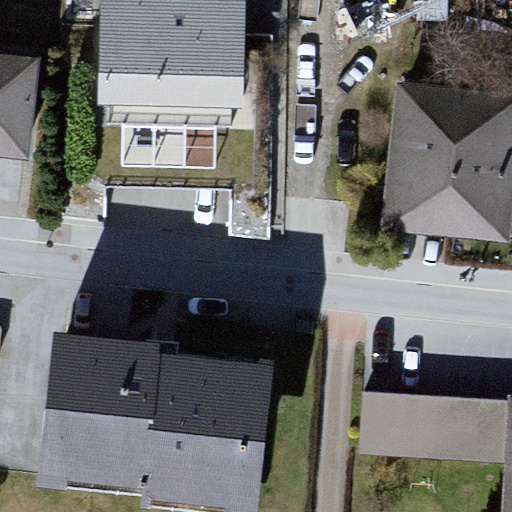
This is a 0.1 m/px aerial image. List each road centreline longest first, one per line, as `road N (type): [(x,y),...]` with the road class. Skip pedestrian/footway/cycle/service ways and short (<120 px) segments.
road 1 (residential): [(511,309),(0,254)]
road 2 (unknown): [(402,299),(362,511)]
